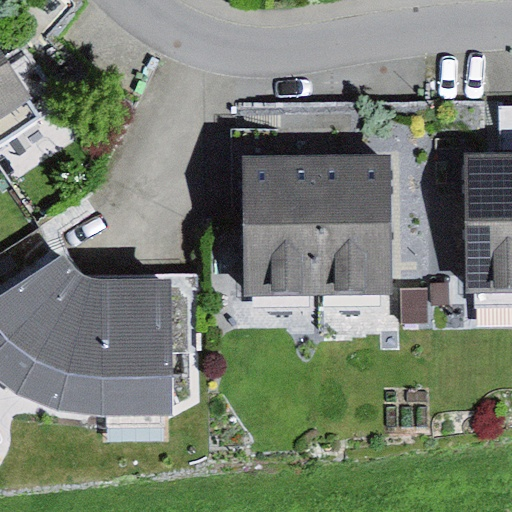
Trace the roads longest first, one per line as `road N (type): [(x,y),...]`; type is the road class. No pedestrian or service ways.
road 1 (residential): [(137,0),(207,44),(284,51),(413,31),(511,31)]
road 2 (unknown): [(207,44),(135,259)]
